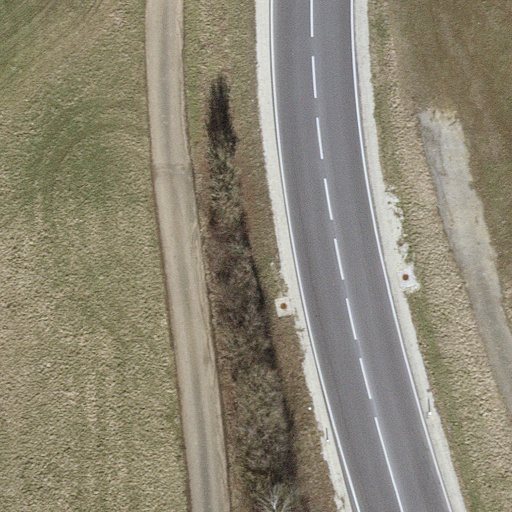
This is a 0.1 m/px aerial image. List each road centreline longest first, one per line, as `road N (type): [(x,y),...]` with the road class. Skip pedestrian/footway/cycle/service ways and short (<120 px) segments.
road 1 (primary): [(409,511),(366,365),(312,0)]
road 2 (track): [(211,511),(179,0)]
road 3 (track): [(440,109),(511,357)]
